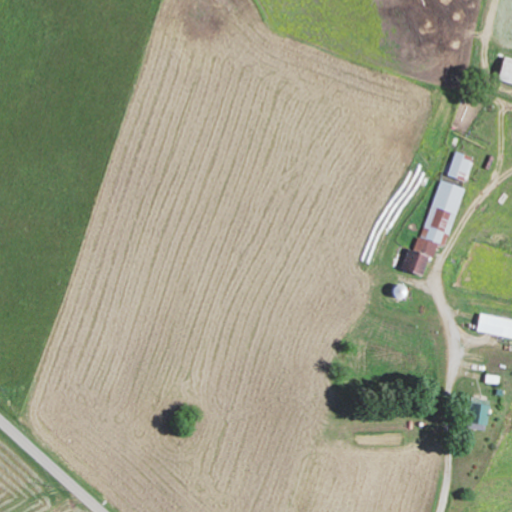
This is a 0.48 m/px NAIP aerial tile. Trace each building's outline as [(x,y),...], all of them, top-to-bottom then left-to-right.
[(492,79),(511,84),(511,59),(498,55),(492,79)] [(444,175),(463,181),(471,157),(452,151),(444,175)] [(462,188),(435,179),(406,271),(422,276),(433,241),(443,245),(462,188)] [(511,320),(475,312),(472,330),(511,338),(511,320)] [(465,402),(461,426),(480,430),(484,405),(465,402)]
